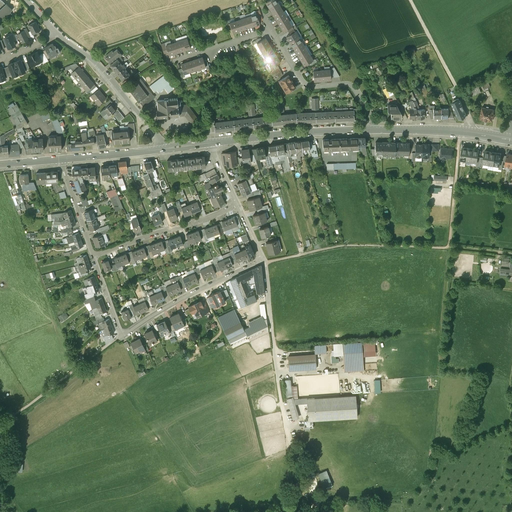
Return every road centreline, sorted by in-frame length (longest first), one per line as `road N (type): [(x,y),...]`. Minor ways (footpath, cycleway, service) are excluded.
road 1 (residential): [(262,260),(122,336),(92,255)]
road 2 (secondary): [(376,130),(211,143)]
road 3 (residential): [(162,148),(96,62),(54,31)]
road 4 (residential): [(270,29),(302,81),(348,85),(376,130)]
road 5 (residential): [(92,255),(237,204)]
road 6 (track): [(410,0),(463,100),(468,132)]
road 7 (secondary): [(511,140),(376,130)]
